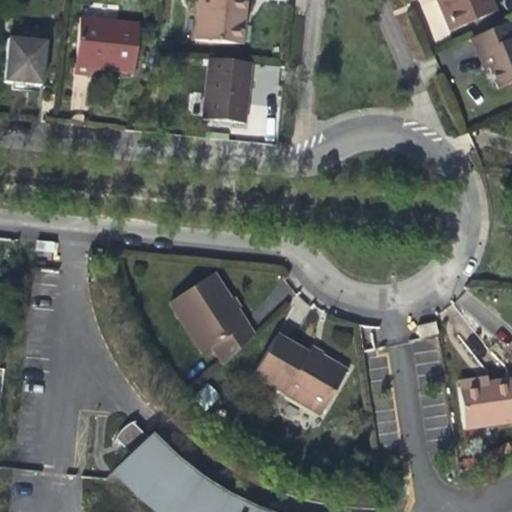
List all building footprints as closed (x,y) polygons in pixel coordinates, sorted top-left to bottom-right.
[(238,16),(243,17),(245,0),(198,0),(194,42),(235,46),(237,32),(238,16)] [(436,0),(436,1),(450,33),(467,25),(465,22),(480,16),(481,19),(496,12),(491,0),(436,0)] [(84,73),(91,74),(92,67),(136,72),(142,20),(84,14),(77,73),(84,73)] [(240,46),(243,17),(238,16),(237,32),(235,46),(240,46)] [(506,24),(470,40),(477,55),(481,53),(497,89),(511,82),(511,36),(511,37),(506,24)] [(11,81),(15,38),(11,37),(7,81),(11,81)] [(15,38),(11,81),(26,83),(43,85),(48,41),(15,38)] [(247,64),(208,62),(203,122),(242,126),(244,104),(247,64)] [(53,253),(54,244),(36,242),(36,251),(53,253)] [(205,359),(213,352),(244,327),(236,314),(227,302),(211,277),(169,305),(205,359)] [(233,298),(227,302),(236,314),(241,311),(233,298)] [(253,340),(244,327),(213,352),(225,366),(253,340)] [(253,376),(291,399),(310,359),(305,356),(274,339),(253,376)] [(310,347),(305,356),(310,359),(315,350),(310,347)] [(322,355),(315,350),(310,359),(317,363),(320,359),(322,355)] [(345,373),(320,359),(317,363),(310,359),(291,399),(321,417),(345,373)] [(456,385),(457,390),(487,386),(486,381),(470,383),(456,385)] [(487,386),(457,390),(463,431),(511,423),(511,407),(508,383),(487,386)] [(256,511),(232,501),(219,493),(198,480),(175,462),(158,445),(155,448),(132,424),(131,425),(125,427),(121,429),(118,435),(115,440),(139,465),(128,476),(151,497),(163,506),(170,511),(256,511)]
